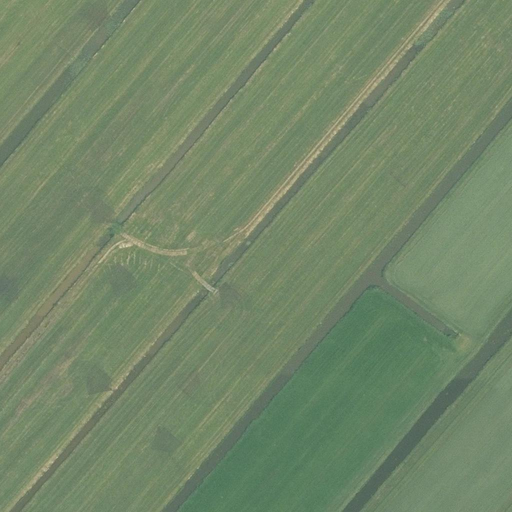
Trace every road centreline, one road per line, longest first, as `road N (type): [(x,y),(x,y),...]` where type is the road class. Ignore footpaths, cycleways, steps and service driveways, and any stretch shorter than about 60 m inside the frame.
road 1 (track): [(440,0),(246,224),(179,253),(118,245),(0,381)]
road 2 (track): [(511,293),(327,511)]
